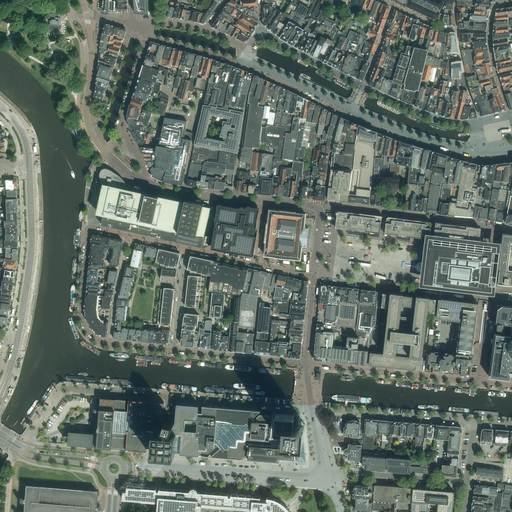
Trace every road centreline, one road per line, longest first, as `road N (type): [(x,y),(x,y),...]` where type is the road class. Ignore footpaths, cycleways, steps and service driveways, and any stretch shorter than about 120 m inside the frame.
road 1 (residential): [(272,405),(68,389)]
road 2 (tertiary): [(124,467),(317,471)]
road 3 (unclassified): [(315,274),(322,207),(200,194)]
road 4 (unclassified): [(477,381),(306,363)]
road 5 (unclassified): [(109,342),(81,318),(87,235),(91,227),(127,235)]
road 6 (residential): [(353,111),(466,152),(511,152)]
road 7 (residential): [(311,408),(474,421)]
road 8 (secondary): [(17,341),(31,257),(28,186)]
road 9 (residential): [(317,471),(467,482)]
road 10 (unclassified): [(306,363),(173,349)]
road 11 (unclassified): [(187,248),(315,274)]
road 12 (residential): [(105,153),(146,36)]
